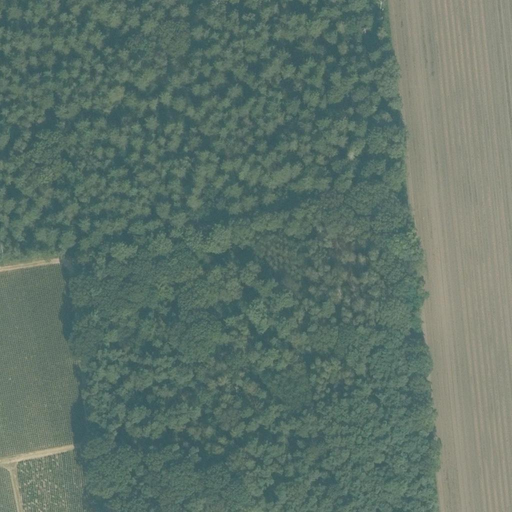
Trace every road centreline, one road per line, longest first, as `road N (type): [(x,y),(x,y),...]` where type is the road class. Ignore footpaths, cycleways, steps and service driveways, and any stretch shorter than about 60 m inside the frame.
road 1 (track): [(0,269),(63,259),(73,269),(103,511)]
road 2 (track): [(242,511),(95,442),(0,462)]
